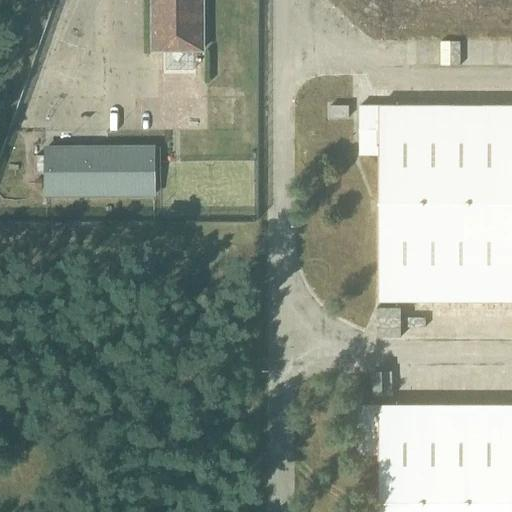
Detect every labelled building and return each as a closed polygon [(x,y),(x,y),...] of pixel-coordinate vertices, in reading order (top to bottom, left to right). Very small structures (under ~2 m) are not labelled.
[(152,0),(153,50),(202,50),(201,0),(152,0)] [(348,118),(348,106),(330,106),(330,118),(348,118)] [(360,106),(359,155),(379,155),(379,199),(379,301),(511,301),(511,106),(379,106),(360,106)] [(46,156),(46,171),(46,196),(154,195),(153,147),(107,147),(97,147),(46,148),(46,156)] [(36,172),(46,171),(46,156),(36,156),(36,172)] [(356,405),(356,454),(376,454),(376,499),(375,511),(511,511),(511,405),(379,405),(356,405)]
